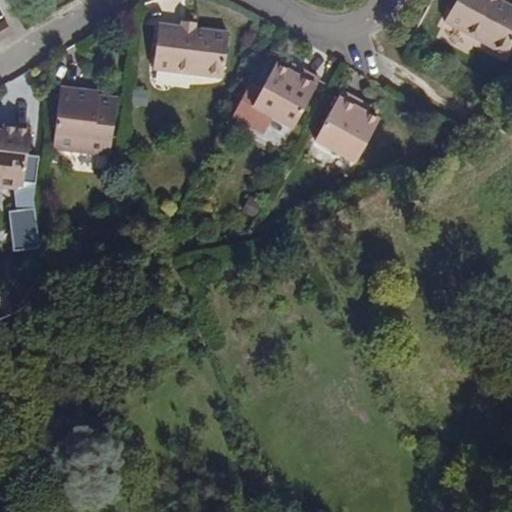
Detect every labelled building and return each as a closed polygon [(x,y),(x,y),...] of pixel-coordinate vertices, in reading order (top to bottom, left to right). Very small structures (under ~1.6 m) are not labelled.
[(455,0),(440,27),(501,62),(511,43),(511,11),(498,3),(499,0),(455,0)] [(0,33),(9,29),(2,18),(0,19),(0,33)] [(154,26),(148,73),(221,82),(226,35),(154,26)] [(269,66),(244,111),(288,135),(316,84),(285,67),(281,73),(269,66)] [(57,89),(53,157),(110,161),(114,101),(97,100),(97,92),(57,89)] [(336,94),(308,147),(351,170),(375,125),(365,119),(369,112),(336,94)] [(0,130),(0,191),(12,194),(18,188),(22,190),(31,133),(0,130)]
